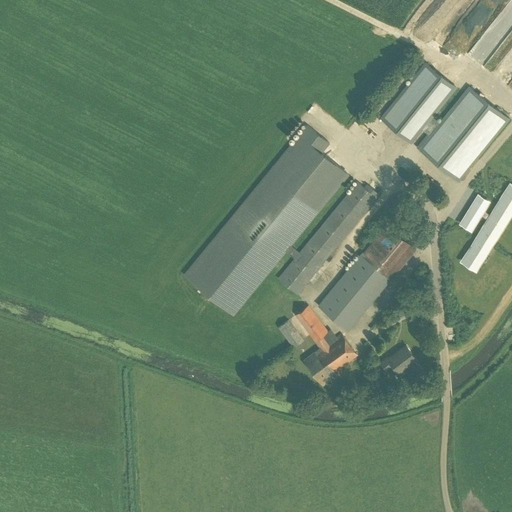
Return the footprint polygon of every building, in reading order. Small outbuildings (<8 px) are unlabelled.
[(440,123),(432,117),(456,87),(426,63),(381,118),(411,142),(422,129),(428,134),(417,147),(458,181),(509,119),(469,86),(440,123)] [(299,254),(289,246),(348,174),(322,152),(329,143),(308,125),(184,274),(233,315),(286,251),(295,258),(278,278),(297,294),(326,259),(327,260),(329,257),(328,256),(377,197),(358,182),(299,254)] [(473,203),(466,214),(475,220),(482,208),(473,203)] [(498,203),(474,242),(486,250),(489,246),(511,211),(498,203)] [(390,278),(415,247),(387,224),(364,253),(363,251),(361,254),(360,253),(318,305),(348,331),(390,278)] [(469,253),(463,262),(474,269),(479,261),(480,260),(469,253)] [(329,343),(323,335),(328,331),(308,305),(295,314),(320,347),(304,359),(323,385),(337,374),(335,371),(357,355),(342,333),(329,343)] [(294,347),(303,340),(288,319),(279,327),(294,347)] [(411,364),(417,359),(406,345),(388,358),(387,357),(380,361),(387,371),(393,366),(399,373),(404,379),(416,370),(411,364)]
